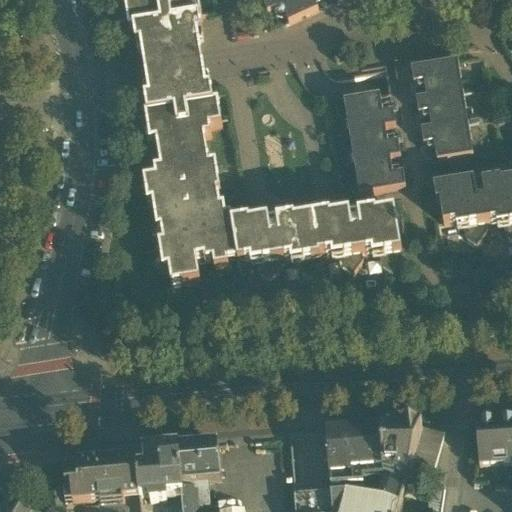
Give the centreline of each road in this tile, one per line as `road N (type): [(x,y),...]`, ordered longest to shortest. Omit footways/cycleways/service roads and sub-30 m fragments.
road 1 (secondary): [(511,377),(18,419)]
road 2 (residential): [(18,419),(81,177),(79,104)]
road 3 (residential): [(230,61),(271,57),(362,23)]
road 4 (residential): [(111,82),(135,91),(216,77),(230,61)]
road 5 (residential): [(230,61),(213,53),(131,66),(111,82)]
